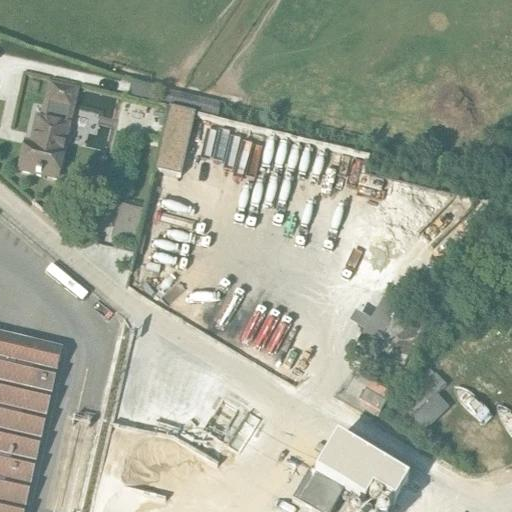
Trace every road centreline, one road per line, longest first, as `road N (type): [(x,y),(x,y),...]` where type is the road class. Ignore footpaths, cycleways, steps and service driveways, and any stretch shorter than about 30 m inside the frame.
road 1 (unclassified): [(0,199),(164,329),(487,511)]
road 2 (unknown): [(252,511),(325,351),(327,326),(305,281),(225,233)]
